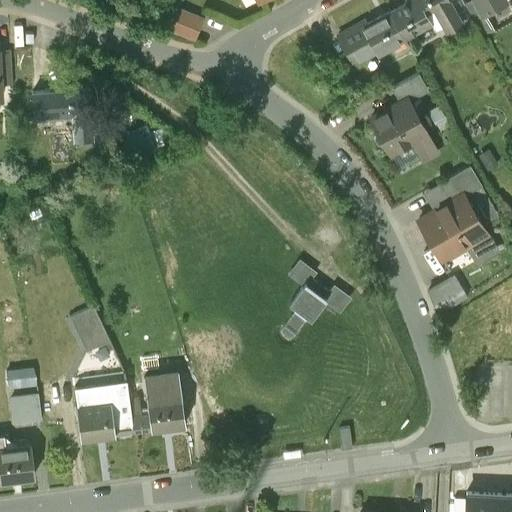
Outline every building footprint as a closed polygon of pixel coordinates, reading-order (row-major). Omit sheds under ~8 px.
[(409,0),(410,1),(389,13),(404,38),(431,23),(426,12),(434,8),(448,32),(462,24),(448,0),(447,0),(446,0),(409,0)] [(474,0),(482,14),(505,1),(504,0),(474,0)] [(203,18),(173,5),(163,27),(193,40),(203,18)] [(366,21),(339,37),(354,64),(376,52),(377,54),(404,38),(389,13),(368,25),(366,21)] [(10,50),(0,50),(0,85),(12,84),(10,50)] [(418,72),(391,87),(399,101),(406,97),(407,98),(426,88),(418,72)] [(91,88),(33,92),(34,120),(72,117),(73,141),(91,140),(90,114),(92,114),(91,88)] [(422,160),(437,152),(407,98),(406,97),(399,101),(370,117),(377,129),(373,135),(378,143),(385,143),(390,153),(411,141),(422,160)] [(149,131),(147,126),(125,133),(134,159),(158,151),(155,143),(165,140),(161,127),(149,131)] [(469,164),(438,182),(446,196),(445,196),(448,201),(462,193),(463,195),(481,184),(469,164)] [(486,233),(463,195),(462,193),(448,201),(418,219),(442,259),(468,243),(478,260),(496,249),(486,233)] [(316,271),(299,258),(287,274),(302,284),(288,304),(293,308),(281,325),(281,330),(286,335),(291,334),(298,326),(307,316),(312,320),(327,301),(340,311),(350,298),(333,284),(329,290),(311,277),(316,271)] [(437,316),(463,299),(451,278),(427,292),(437,316)] [(93,308),(71,318),(87,354),(110,344),(93,308)] [(36,387),(34,369),(5,372),(7,390),(36,387)] [(178,370),(144,375),(149,411),(149,416),(151,430),(186,426),(178,370)] [(126,383),(75,389),(78,410),(77,410),(80,439),(132,432),(131,419),(129,402),(126,383)] [(9,397),(13,423),(41,419),(37,393),(9,397)] [(131,419),(149,416),(149,411),(141,412),(140,401),(129,402),(131,419)] [(257,431),(274,429),(273,414),(256,416),(257,431)] [(132,432),(151,430),(149,416),(131,419),(132,432)] [(339,429),(342,449),(352,447),(350,427),(339,429)] [(0,436),(0,480),(11,479),(34,476),(32,446),(7,450),(5,435),(0,436)] [(511,511),(511,496),(466,494),(466,500),(465,511),(511,511)] [(453,511),(465,511),(466,500),(454,499),(453,511)]
